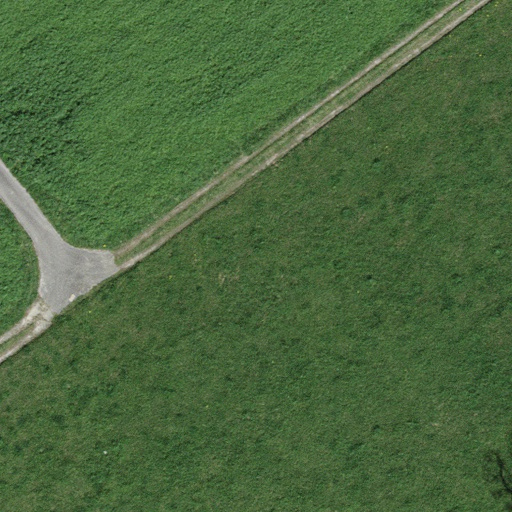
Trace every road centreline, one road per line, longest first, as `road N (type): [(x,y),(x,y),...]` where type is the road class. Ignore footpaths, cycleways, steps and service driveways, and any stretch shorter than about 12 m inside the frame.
road 1 (track): [(0,356),(443,0)]
road 2 (track): [(0,189),(76,289)]
